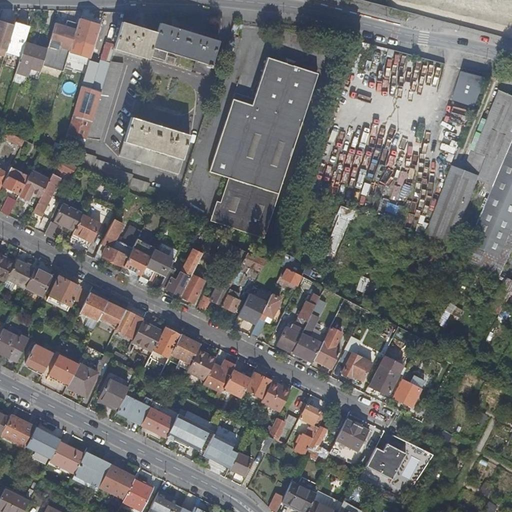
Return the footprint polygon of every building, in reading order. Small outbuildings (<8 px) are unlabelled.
[(91,46),(93,46),(100,23),(88,19),(87,22),(79,19),(77,26),(72,40),(81,43),(79,50),(89,53),(91,46)] [(5,52),(10,36),(5,34),(8,24),(6,24),(6,23),(0,21),(0,54),(4,55),(5,52)] [(113,48),(149,59),(150,55),(157,32),(121,21),(114,46),(113,48)] [(10,36),(14,24),(7,22),(6,23),(6,24),(8,24),(5,34),(10,36)] [(54,23),(46,50),(41,67),(49,70),(50,68),(63,72),(72,40),(77,26),(66,23),(65,26),(54,23)] [(218,41),(160,23),(157,32),(150,55),(165,60),(167,52),(195,61),(193,70),(208,74),(218,41)] [(28,28),(14,24),(10,36),(5,52),(13,54),(12,57),(19,59),(23,43),(28,28)] [(46,50),(23,43),(19,59),(15,70),(27,74),(28,68),(40,71),(41,67),(46,50)] [(113,48),(114,46),(107,44),(103,57),(100,57),(99,60),(89,58),(81,87),(90,89),(100,93),(110,61),(113,48)] [(317,74),(268,57),(254,99),(252,105),(233,99),(209,172),(213,174),(228,178),(220,203),(213,222),(263,239),(317,74)] [(100,93),(86,137),(99,139),(123,63),(110,61),(100,93)] [(459,72),(454,102),(478,107),(484,77),(459,72)] [(511,141),(511,96),(510,96),(511,91),(511,81),(505,78),(473,152),(477,153),(488,158),(479,181),(493,187),(511,141)] [(100,93),(90,89),(81,87),(67,133),(84,138),(86,139),(86,137),(100,93)] [(235,93),(233,99),(252,105),(254,99),(235,93)] [(0,125),(8,128),(11,120),(1,117),(0,120),(0,125)] [(189,135),(131,117),(119,155),(178,173),(182,160),(182,159),(189,135)] [(2,137),(20,146),(23,140),(6,131),(2,137)] [(84,138),(67,133),(65,137),(66,138),(64,145),(81,150),(84,138)] [(461,260),(503,278),(511,256),(511,141),(493,187),(461,260)] [(442,143),(441,150),(455,154),(457,147),(442,143)] [(461,149),(459,148),(452,166),(454,167),(461,149)] [(472,151),(464,171),(469,173),(477,153),(473,152),(472,151)] [(95,156),(82,152),(77,166),(97,176),(100,178),(104,180),(110,183),(114,170),(116,165),(95,159),(95,156)] [(423,241),(450,252),(479,181),(488,158),(477,153),(469,173),(464,171),(454,167),(452,166),(423,241)] [(63,171),(73,176),(77,168),(77,166),(75,165),(73,167),(59,160),(55,167),(63,171)] [(55,167),(51,174),(59,178),(63,171),(55,167)] [(28,176),(10,168),(6,174),(1,186),(19,195),(22,188),(28,176)] [(132,175),(114,170),(110,183),(123,190),(126,191),(172,214),(177,200),(165,196),(166,193),(148,187),(149,184),(132,178),(132,175)] [(22,188),(40,198),(45,187),(48,181),(30,172),(28,176),(22,188)] [(48,181),(45,187),(40,198),(33,212),(41,215),(44,210),(46,205),(59,178),(51,174),(48,181)] [(104,180),(100,178),(96,186),(100,188),(104,180)] [(3,209),(10,212),(16,201),(8,198),(3,209)] [(220,203),(216,202),(210,221),(213,222),(220,203)] [(54,220),(74,230),(82,214),(74,210),(75,207),(71,205),(70,208),(62,204),(54,220)] [(347,218),(350,219),(354,211),(340,205),(334,218),(335,219),(332,225),(335,226),(326,249),(334,252),(347,218)] [(73,234),(90,242),(99,223),(82,215),(73,234)] [(93,259),(98,261),(100,257),(121,267),(126,257),(127,258),(136,239),(140,231),(130,226),(122,244),(114,240),(122,225),(112,220),(93,259)] [(57,224),(50,221),(44,234),(51,238),(57,224)] [(90,242),(73,234),(72,237),(88,245),(90,242)] [(143,243),(136,239),(127,258),(122,268),(140,277),(140,276),(150,257),(139,251),(143,243)] [(215,253),(222,257),(224,253),(229,244),(221,240),(215,253)] [(175,270),(170,267),(165,277),(160,287),(180,297),(191,276),(205,248),(195,243),(176,281),(171,278),(175,270)] [(247,253),(229,244),(224,253),(237,260),(233,269),(229,267),(225,275),(223,274),(210,300),(218,304),(213,314),(216,315),(221,306),(232,283),(233,281),(247,253)] [(159,248),(156,246),(150,257),(140,276),(148,280),(151,275),(153,271),(155,273),(165,277),(170,267),(174,259),(166,256),(161,253),(157,251),(159,248)] [(174,259),(178,251),(172,249),(170,253),(168,252),(166,256),(174,259)] [(293,257),(280,251),(276,263),(285,267),(288,268),(293,257)] [(266,260),(247,253),(233,281),(236,282),(240,274),(242,275),(247,265),(250,266),(254,268),(260,271),(266,260)] [(6,259),(0,256),(0,278),(6,281),(7,279),(14,264),(6,259)] [(7,279),(24,288),(34,269),(16,261),(14,264),(7,279)] [(265,288),(272,292),(276,285),(284,269),(276,265),(265,288)] [(287,269),(288,268),(285,267),(284,269),(276,285),(282,288),(284,284),(286,280),(297,286),(302,277),(287,269)] [(24,288),(42,297),(52,277),(34,268),(34,269),(24,288)] [(319,273),(312,270),(310,276),(316,279),(319,273)] [(203,282),(191,276),(180,297),(193,303),(203,282)] [(361,276),(356,290),(365,293),(370,279),(361,276)] [(67,311),(78,287),(58,277),(46,300),(67,311)] [(246,280),(242,289),(241,290),(249,294),(254,284),(246,280)] [(284,284),(296,289),(297,286),(286,280),(284,284)] [(499,294),(508,298),(511,289),(511,282),(507,280),(499,294)] [(242,289),(232,283),(221,306),(233,313),(239,302),(238,301),(239,299),(237,298),(241,290),(242,289)] [(318,284),(313,294),(319,297),(324,289),(324,287),(318,284)] [(511,289),(508,298),(501,310),(509,314),(511,308),(511,289)] [(79,313),(97,321),(99,318),(107,302),(89,293),(79,313)] [(296,322),(305,326),(311,314),(319,297),(313,294),(309,302),(306,300),(296,322)] [(508,298),(499,294),(491,311),(499,314),(501,310),(508,298)] [(280,299),(271,295),(267,303),(261,314),(259,318),(264,321),(267,316),(272,318),(276,320),(280,314),(280,311),(276,309),(280,301),(280,299)] [(198,307),(205,310),(210,300),(203,297),(198,307)] [(254,303),(247,300),(236,323),(243,327),(246,320),(248,315),(254,303)] [(255,310),(261,314),(267,303),(260,300),(255,310)] [(125,311),(107,302),(99,318),(111,324),(110,327),(112,328),(113,325),(116,327),(114,329),(113,332),(114,332),(125,311)] [(448,311),(458,316),(461,309),(450,304),(448,311)] [(233,313),(221,306),(216,315),(214,319),(226,326),(228,323),(233,313)] [(142,320),(125,311),(114,332),(131,341),(141,322),(142,320)] [(316,316),(311,314),(305,326),(303,330),(292,352),(312,362),(313,360),(321,344),(307,337),(314,323),(313,323),(316,316)] [(264,321),(259,318),(249,337),(256,340),(265,321),(264,321)] [(162,332),(141,322),(131,341),(131,342),(151,352),(162,332)] [(277,345),(292,352),(303,330),(292,324),(289,328),(286,326),(277,345)] [(341,333),(329,327),(321,344),(313,360),(320,364),(322,362),(331,366),(340,350),(334,347),(341,333)] [(167,361),(179,335),(164,328),(162,332),(151,352),(149,357),(165,365),(167,361)] [(18,338),(1,329),(0,331),(0,354),(8,358),(18,338)] [(179,335),(167,361),(176,365),(173,372),(184,377),(186,372),(197,350),(199,346),(179,335)] [(351,338),(349,345),(358,347),(360,340),(351,338)] [(24,364),(42,373),(52,354),(34,345),(24,364)] [(112,359),(121,363),(124,356),(117,348),(112,359)] [(186,372),(204,381),(211,367),(215,359),(197,350),(186,372)] [(351,376),(362,381),(371,363),(351,353),(341,374),(350,378),(351,376)] [(445,361),(451,364),(454,358),(448,355),(445,361)] [(56,378),(68,384),(77,366),(58,356),(49,374),(56,378)] [(219,372),(211,367),(204,381),(203,383),(221,392),(222,389),(232,370),(234,366),(225,361),(219,372)] [(384,364),(380,362),(378,365),(379,365),(369,386),(388,395),(398,375),(383,367),(384,364)] [(97,374),(78,364),(77,366),(68,384),(66,387),(66,388),(85,397),(97,374)] [(240,374),(232,370),(222,389),(240,398),(244,390),(251,377),(241,372),(240,374)] [(271,381),(253,372),(251,377),(244,390),(262,399),(270,383),(271,381)] [(100,402),(117,410),(124,396),(130,383),(112,374),(109,380),(108,380),(103,390),(105,391),(100,402)] [(407,384),(419,390),(423,381),(412,375),(407,384)] [(56,378),(55,381),(66,387),(68,384),(56,378)] [(407,384),(401,380),(392,398),(410,407),(419,390),(407,384)] [(262,399),(260,402),(279,412),(289,393),(270,383),(262,399)] [(479,406),(482,397),(473,394),(470,403),(479,406)] [(117,410),(116,412),(128,418),(128,417),(133,420),(133,421),(140,425),(149,408),(124,396),(117,410)] [(167,418),(170,413),(152,403),(149,408),(167,418)] [(315,420),(320,422),(324,415),(319,412),(315,409),(310,407),(306,405),(301,413),(314,420),(315,420)] [(167,418),(149,408),(140,425),(165,437),(177,414),(171,410),(170,413),(167,418)] [(0,435),(8,419),(0,414),(0,435)] [(25,423),(10,415),(8,419),(0,435),(0,436),(24,449),(25,447),(33,431),(24,426),(25,423)] [(273,427),(272,427),(267,436),(271,439),(275,441),(281,430),(290,435),(297,421),(288,416),(284,423),(277,419),(273,427)] [(329,433),(337,436),(345,421),(345,420),(338,416),(329,433)] [(183,440),(200,448),(209,430),(183,418),(173,438),(182,443),(183,440)] [(315,420),(314,420),(313,423),(311,422),(307,430),(304,429),(303,432),(300,438),(297,444),(306,449),(307,449),(320,422),(315,420)] [(368,432),(345,421),(337,436),(334,441),(358,452),(358,451),(366,433),(367,434),(368,432)] [(326,430),(319,427),(308,449),(307,449),(306,449),(303,456),(322,466),(329,453),(317,447),(326,430)] [(34,451),(50,459),(59,442),(59,441),(35,428),(33,431),(25,447),(34,451)] [(203,456),(222,465),(228,469),(236,454),(229,451),(232,444),(213,435),(203,456)] [(258,450),(264,453),(271,439),(267,436),(265,435),(258,450)] [(182,443),(198,451),(200,448),(183,440),(182,443)] [(49,461),(74,474),(84,455),(59,442),(50,459),(49,461)] [(306,449),(297,444),(294,451),(303,456),(306,449)] [(375,448),(366,466),(392,479),(405,454),(385,444),(382,452),(375,448)] [(31,457),(34,451),(25,447),(24,449),(22,453),(31,457)] [(109,465),(85,453),(84,455),(74,474),(74,475),(98,488),(98,487),(109,465)] [(250,461),(236,454),(228,469),(242,476),(250,461)] [(98,487),(123,500),(133,481),(134,478),(109,465),(98,487)] [(72,479),(96,491),(98,488),(74,475),(72,479)] [(136,482),(133,481),(123,500),(122,502),(141,511),(152,490),(144,486),(145,483),(137,479),(136,482)] [(315,495),(290,482),(283,497),(281,501),(303,511),(306,511),(312,501),(315,495)] [(490,497),(494,488),(484,483),(480,492),(490,497)] [(24,511),(29,502),(27,501),(4,490),(0,498),(0,510),(3,511),(24,511)] [(170,495),(159,490),(149,511),(178,511),(180,510),(174,506),(176,502),(169,498),(170,495)] [(275,493),(268,508),(272,511),(275,511),(281,501),(283,497),(275,493)] [(363,511),(343,500),(339,508),(345,511),(363,511)] [(306,511),(335,511),(312,501),(306,511)] [(487,511),(494,511),(498,508),(490,502),(484,509),(487,511)]
